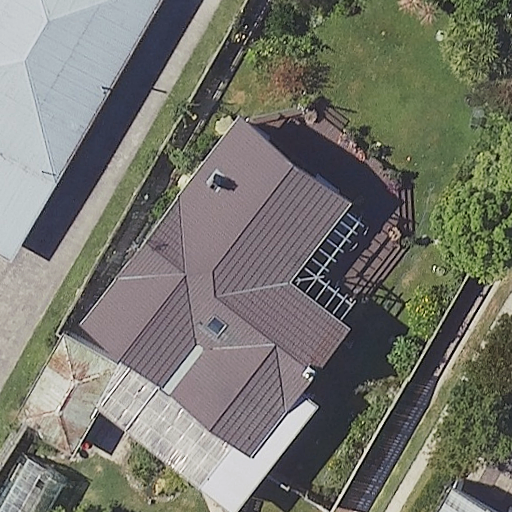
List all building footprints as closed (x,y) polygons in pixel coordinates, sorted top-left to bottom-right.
[(0,0),(0,141),(47,169),(143,0),(0,0)] [(357,187),(244,99),(83,307),(257,441),(357,312),(296,265),(357,187)] [(47,169),(0,141),(0,245),(2,246),(47,169)] [(128,361),(72,325),(18,410),(73,446),(128,361)] [(511,511),(511,504),(456,474),(434,511),(511,511)]
